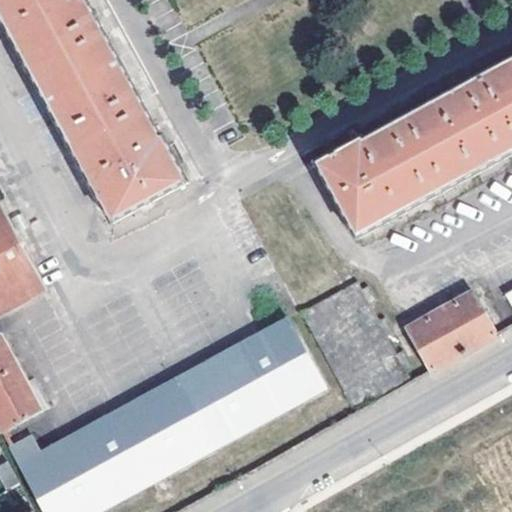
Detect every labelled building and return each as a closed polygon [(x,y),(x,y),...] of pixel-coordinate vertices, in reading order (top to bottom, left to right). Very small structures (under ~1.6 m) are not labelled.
[(8,0),(126,212),(202,171),(177,126),(174,128),(103,0),(8,0)] [(315,145),(355,219),(511,132),(511,41),(366,122),(362,118),(315,145)] [(0,300),(35,282),(0,219),(0,300)] [(301,308),(360,414),(416,382),(357,277),(301,308)] [(410,327),(435,372),(503,333),(479,289),(410,327)] [(12,447),(47,511),(99,511),(320,386),(281,319),(44,451),(34,435),(12,447)] [(0,343),(0,426),(5,436),(44,414),(4,341),(0,343)] [(0,464),(0,472),(9,488),(19,482),(8,461),(0,464)]
